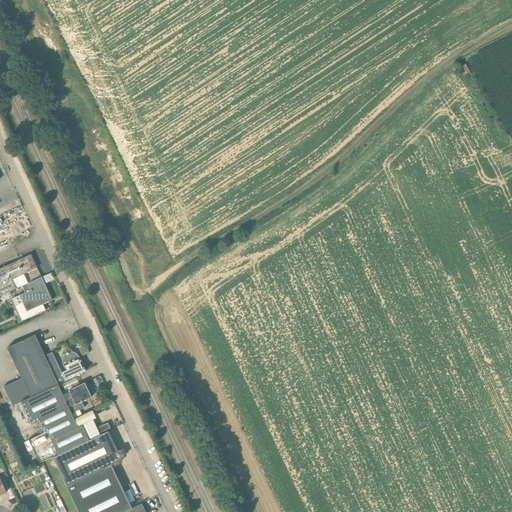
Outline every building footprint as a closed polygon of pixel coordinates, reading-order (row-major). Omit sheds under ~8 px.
[(0,296),(17,289),(12,280),(37,268),(31,254),(0,268),(0,296)] [(53,271),(44,275),(46,282),(56,278),(53,271)] [(43,304),(52,300),(42,277),(27,284),(30,290),(19,296),(22,303),(15,306),(22,322),(46,310),(43,304)] [(35,335),(7,348),(30,397),(58,384),(63,381),(60,374),(55,362),(56,361),(53,353),(46,356),(35,335)] [(79,351),(82,356),(88,353),(86,348),(79,351)] [(86,371),(85,369),(79,357),(78,355),(75,353),(73,352),(70,352),(68,353),(65,354),(64,356),(63,359),(63,362),(63,364),(66,370),(62,372),(60,374),(63,381),(86,371)] [(69,391),(63,394),(72,414),(84,408),(82,402),(92,397),(85,383),(69,390),(69,391)] [(40,421),(43,427),(72,414),(63,394),(58,384),(30,397),(20,402),(31,425),(40,421)] [(92,403),(95,407),(102,404),(100,400),(99,399),(92,403)] [(54,457),(90,440),(82,425),(78,427),(72,414),(43,427),(45,432),(42,433),(29,439),(39,463),(50,459),(54,457)] [(79,511),(124,511),(132,508),(111,464),(114,463),(114,464),(115,466),(120,464),(119,462),(119,461),(122,459),(121,458),(123,457),(124,456),(121,450),(120,450),(119,448),(116,449),(108,431),(90,440),(54,457),(79,511)]
